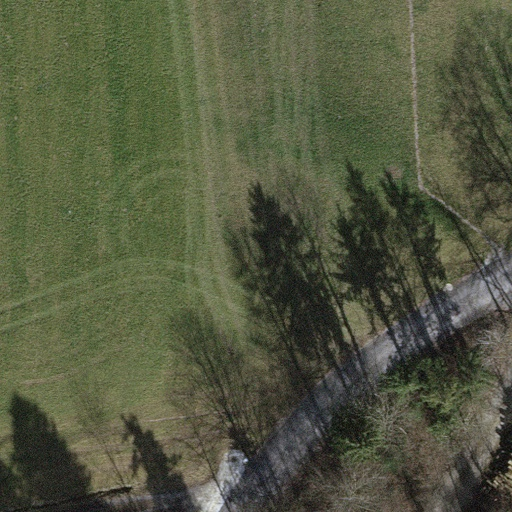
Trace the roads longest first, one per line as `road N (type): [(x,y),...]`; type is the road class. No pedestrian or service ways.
road 1 (track): [(511,274),(384,356),(308,425),(252,492)]
road 2 (track): [(511,365),(434,511)]
road 3 (track): [(252,492),(117,511)]
